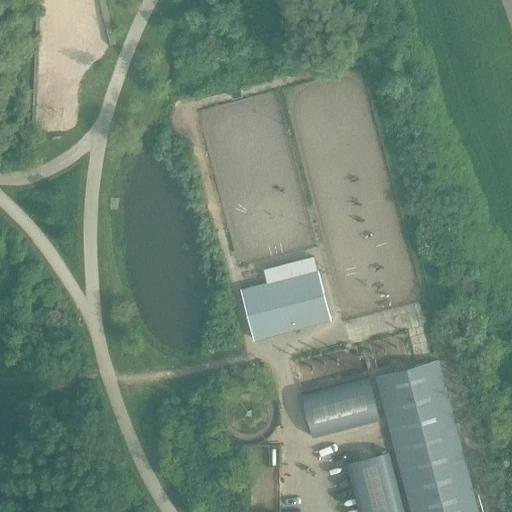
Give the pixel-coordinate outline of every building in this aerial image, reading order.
[(315,272),(238,294),(252,344),(329,322),(315,272)] [(479,511),(435,360),(376,378),(414,511),(479,511)] [(368,380),(301,399),(313,442),(380,422),(368,380)] [(406,511),(389,453),(347,465),(360,511),(406,511)] [(255,462),(253,510),(280,511),(282,463),(255,462)]
